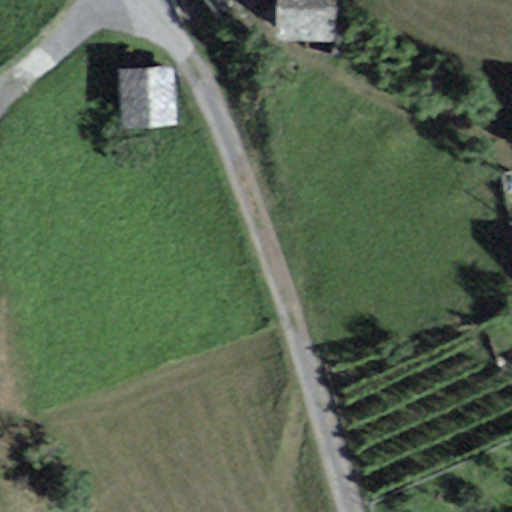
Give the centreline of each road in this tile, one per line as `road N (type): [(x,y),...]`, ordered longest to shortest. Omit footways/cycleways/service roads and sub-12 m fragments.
road 1 (track): [(189,28),(218,82),(365,511)]
road 2 (track): [(111,0),(36,46),(0,87)]
